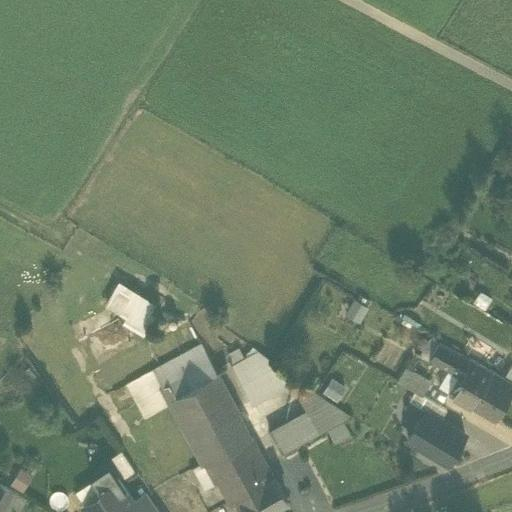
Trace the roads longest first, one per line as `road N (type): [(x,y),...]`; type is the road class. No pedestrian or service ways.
road 1 (track): [(351,0),(511,84)]
road 2 (unknown): [(336,511),(241,367)]
road 3 (residential): [(511,455),(351,511)]
